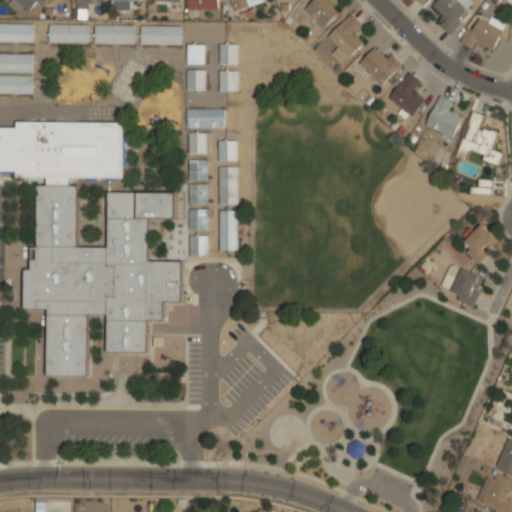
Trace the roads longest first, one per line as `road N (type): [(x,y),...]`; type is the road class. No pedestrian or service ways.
road 1 (residential): [(0,483),(114,474),(272,486),(346,511)]
road 2 (residential): [(511,91),(442,61),(377,0)]
